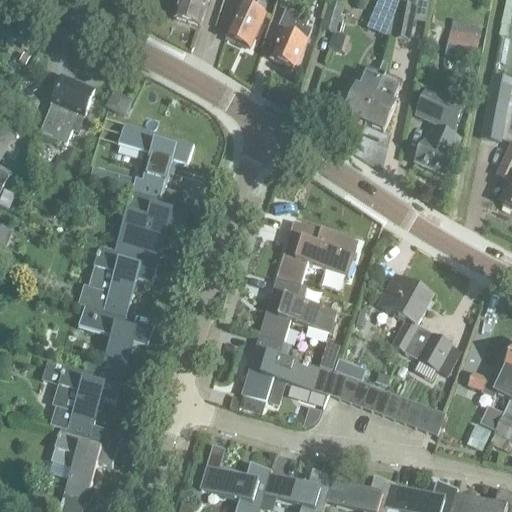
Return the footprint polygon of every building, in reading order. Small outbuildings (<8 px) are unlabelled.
[(179,5),(174,22),(200,31),(210,0),(177,0),(177,1),(179,5)] [(260,1),(257,0),(245,0),(225,41),(251,53),(267,18),(254,12),(260,1)] [(379,0),(366,31),(392,42),(398,9),(400,3),(391,0),(379,0)] [(400,0),(400,3),(398,9),(415,12),(417,0),(400,0)] [(398,9),(392,42),(409,46),(413,24),(415,12),(398,9)] [(277,33),(283,36),(271,63),(295,73),(307,45),(313,33),(307,30),(310,22),(287,12),(277,33)] [(481,39),(452,32),(448,48),(477,55),(481,39)] [(511,51),(502,69),(511,75),(511,51)] [(343,97),(338,110),(346,115),(344,118),(366,128),(387,79),(386,79),(388,67),(383,65),(379,76),(368,71),(359,91),(357,90),(355,93),(347,89),(343,97)] [(402,86),(387,79),(366,128),(385,136),(397,108),(394,106),(400,92),(402,86)] [(63,82),(53,107),(40,138),(67,149),(74,132),(79,134),(83,122),(79,120),(79,119),(84,121),(95,95),(63,82)] [(453,136),(464,110),(427,93),(416,119),(453,136)] [(489,97),(485,117),(507,121),(511,101),(489,97)] [(128,113),(131,107),(115,99),(108,112),(124,120),(128,113)] [(0,128),(0,164),(16,138),(0,128)] [(161,204),(173,166),(187,170),(194,149),(125,128),(118,149),(151,159),(143,186),(136,184),(133,195),(161,204)] [(433,130),(426,145),(424,145),(414,167),(445,181),(455,158),(454,158),(461,143),(447,137),(433,130)] [(511,149),(497,180),(509,186),(499,207),(503,208),(502,210),(511,215),(511,214),(511,149)] [(103,187),(106,175),(93,172),(90,183),(103,187)] [(0,190),(1,192),(8,180),(0,175),(0,190)] [(133,195),(127,216),(115,254),(158,267),(169,230),(185,234),(190,213),(161,204),(133,195)] [(301,292),(301,291),(308,269),(348,281),(358,246),(294,226),(277,284),(301,292)] [(0,235),(0,250),(7,253),(12,242),(0,235)] [(100,250),(94,271),(115,278),(103,316),(126,323),(129,312),(137,285),(151,289),(158,267),(115,254),(100,250)] [(389,294),(380,310),(406,325),(399,337),(411,344),(419,331),(417,330),(433,302),(407,287),(396,281),(389,294)] [(266,321),(259,342),(284,350),(284,349),(291,326),(330,338),(337,316),(304,305),(308,293),(301,291),(301,292),(277,284),(273,296),(279,298),(272,323),(266,321)] [(126,323),(103,316),(85,310),(78,331),(111,341),(103,368),(88,364),(85,375),(122,386),(134,348),(150,352),(155,331),(126,323)] [(399,337),(393,349),(420,365),(437,375),(448,355),(451,350),(419,331),(411,344),(399,337)] [(284,350),(259,342),(256,353),(262,355),(255,381),(248,379),(242,400),(243,400),(266,407),(273,383),(328,400),(328,399),(336,377),(286,363),(290,351),(284,349),(284,350)] [(503,377),(498,388),(472,378),(467,390),(482,395),(481,397),(492,402),(495,403),(497,399),(509,405),(511,399),(511,348),(511,349),(507,352),(504,355),(501,360),(499,365),(499,369),(499,375),(503,377)] [(358,385),(361,386),(365,374),(351,368),(346,380),(347,381),(358,385)] [(54,411),(57,412),(52,430),(61,433),(89,441),(101,403),(116,407),(122,386),(85,375),(66,370),(54,411)] [(336,376),(336,377),(328,399),(339,403),(347,381),(346,380),(336,376)] [(379,377),(377,386),(386,389),(388,380),(379,377)] [(347,381),(339,403),(350,407),(358,385),(347,381)] [(358,385),(350,407),(361,411),(369,389),(361,386),(358,385)] [(369,389),(361,411),(372,415),(380,393),(369,389)] [(391,397),(380,393),(372,415),(383,420),(391,397)] [(402,401),(391,397),(383,420),(393,424),(402,401)] [(511,399),(509,405),(503,417),(511,421),(511,399)] [(266,407),(243,400),(240,411),(262,418),(266,407)] [(402,401),(393,424),(404,428),(413,405),(402,401)] [(424,409),(413,405),(404,428),(415,432),(424,409)] [(424,409),(415,432),(426,436),(435,413),(424,409)] [(309,411),(303,431),(306,432),(313,429),(319,423),(322,415),(309,411)] [(435,413),(426,436),(437,440),(446,417),(435,413)] [(511,421),(503,417),(494,437),(511,445),(511,421)] [(55,454),(52,465),(72,471),(63,499),(86,506),(98,467),(109,470),(111,471),(117,450),(89,441),(61,433),(55,454)] [(246,483),(207,471),(200,493),(239,505),(237,511),(260,511),(264,500),(271,478),(272,475),(251,468),(246,483)] [(308,489),(271,478),(264,500),(302,511),(301,511),(324,511),(326,506),(333,484),(333,482),(313,475),(308,489)] [(370,495),(333,484),(326,506),(344,511),(388,511),(395,491),(396,488),(375,481),(370,495)] [(432,502),(395,491),(388,511),(452,511),(457,497),(458,494),(437,487),(432,502)] [(457,497),(452,511),(511,511),(511,497),(499,494),(494,508),(457,497)]
